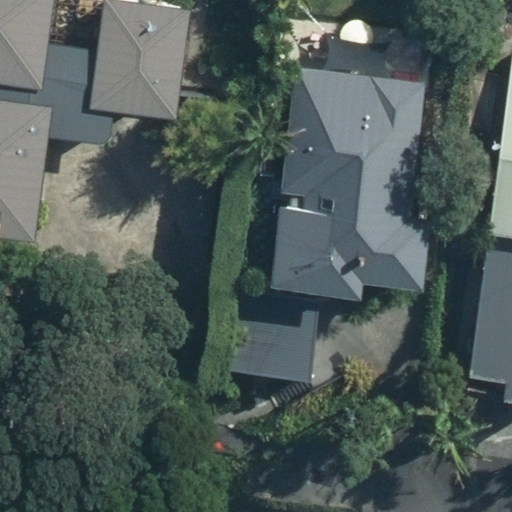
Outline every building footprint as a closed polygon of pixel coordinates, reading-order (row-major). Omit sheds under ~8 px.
[(79,1),(72,49),(22,42),(27,0),(0,0),(0,242),(5,243),(20,132),(80,140),(83,114),(145,123),(160,12),(79,1)] [(486,398),(511,402),(511,54),(506,53),(451,371),(489,378),(486,398)] [(430,84),(297,66),(279,193),(304,196),(302,209),(277,206),(266,288),(361,301),(363,284),(423,293),(433,219),(409,215),(425,95),(429,96),(430,84)] [(211,199),(174,198),(171,293),(208,294),(211,199)] [(229,371),(311,384),(324,304),(242,291),(229,371)]
